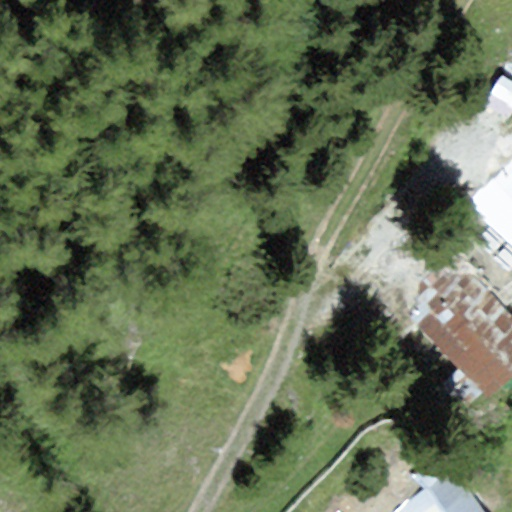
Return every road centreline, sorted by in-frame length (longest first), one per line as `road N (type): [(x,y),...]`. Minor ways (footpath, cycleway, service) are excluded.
road 1 (track): [(296,314),(317,254),(463,0)]
road 2 (residential): [(296,314),(265,391),(199,511)]
